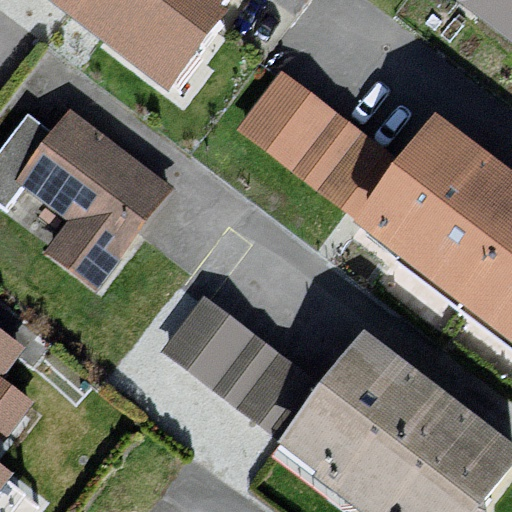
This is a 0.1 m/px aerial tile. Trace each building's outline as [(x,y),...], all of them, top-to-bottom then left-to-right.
[(46,0),(175,94),(230,20),(224,15),(234,0),(46,0)] [(511,0),(458,0),(457,3),(511,44),(511,0)] [(360,224),(403,168),(281,73),(237,129),(360,224)] [(360,224),(356,229),(511,348),(511,181),(437,124),(403,168),(360,224)] [(72,125),(20,195),(69,230),(42,266),(99,308),(177,202),(72,125)] [(270,426),(313,371),(206,290),(164,345),(270,426)] [(0,394),(21,362),(0,346),(0,394)] [(511,464),(363,348),(272,467),(331,511),(490,511),(511,482),(511,464)] [(0,506),(11,492),(0,483),(0,506)]
